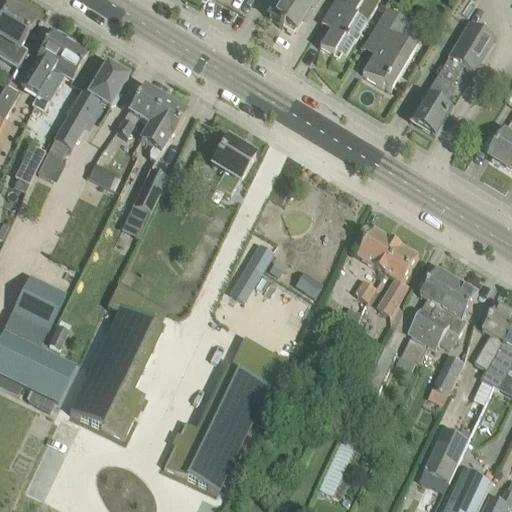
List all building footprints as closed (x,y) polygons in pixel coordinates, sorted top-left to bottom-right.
[(309,12),(312,14),(320,0),(280,0),(268,20),(279,27),(278,29),(282,31),(284,27),(295,34),(309,12)] [(336,0),(329,13),(339,19),(319,51),(335,61),(338,57),(345,61),(381,2),(380,0),(336,0)] [(35,25),(9,9),(0,23),(0,62),(16,72),(27,54),(20,50),(35,25)] [(386,11),(369,40),(380,46),(362,77),(390,94),(415,52),(398,42),(409,24),(386,11)] [(469,26),(410,125),(434,139),(451,111),(441,105),(461,71),(471,77),(479,65),(493,41),(469,26)] [(37,99),(58,65),(69,46),(63,42),(65,39),(57,34),(55,37),(52,35),(20,88),(37,99)] [(88,57),(69,46),(58,65),(37,99),(32,108),(43,115),(64,80),(71,85),(88,57)] [(116,100),(128,81),(106,68),(87,98),(82,95),(47,157),(60,165),(68,153),(70,155),(98,106),(111,114),(117,104),(116,100)] [(8,89),(0,101),(0,121),(4,124),(20,97),(8,89)] [(164,104),(143,91),(116,136),(126,142),(133,130),(128,127),(132,119),(148,129),(164,104)] [(164,104),(148,129),(160,136),(149,155),(149,162),(155,166),(185,116),(181,114),(181,109),(172,104),(168,106),(164,104)] [(511,124),(491,159),(511,172),(511,124)] [(230,200),(255,159),(227,142),(211,168),(224,176),(215,191),(230,200)] [(45,155),(30,148),(15,181),(29,188),(45,155)] [(45,159),(37,174),(52,182),(60,167),(45,159)] [(94,168),(88,181),(95,184),(101,171),(94,168)] [(150,173),(133,211),(150,219),(168,181),(150,173)] [(380,275),(397,247),(375,233),(358,261),(380,275)] [(403,287),(419,261),(397,247),(380,275),(394,283),(376,311),(390,320),(409,291),(403,287)] [(244,307),(272,258),(259,250),(229,298),(244,307)] [(272,266),(268,273),(278,279),(282,273),(272,266)] [(408,337),(422,345),(457,284),(437,272),(421,300),(428,304),(408,337)] [(29,280),(11,317),(48,334),(65,298),(29,280)] [(295,290),(305,296),(311,286),(301,280),(295,290)] [(422,345),(436,353),(448,332),(459,338),(466,326),(462,323),(478,296),(457,284),(422,345)] [(376,292),(363,285),(356,299),(369,306),(376,292)] [(122,307),(70,417),(125,443),(146,398),(135,393),(166,328),(122,307)] [(482,335),(491,340),(474,368),(486,375),(497,357),(511,330),(511,314),(498,307),(482,335)] [(349,313),(335,346),(346,352),(361,318),(349,313)] [(511,330),(497,357),(486,375),(483,381),(497,390),(511,364),(511,330)] [(3,334),(0,339),(0,378),(57,406),(75,370),(3,334)] [(397,356),(385,350),(367,390),(379,395),(397,356)] [(462,368),(448,361),(432,391),(445,398),(462,368)] [(184,426),(163,471),(218,497),(270,387),(225,366),(195,432),(184,426)] [(468,419),(459,438),(469,442),(478,423),(468,419)] [(459,438),(447,433),(427,478),(451,489),(471,443),(469,442),(459,438)] [(336,499),(352,456),(338,451),(322,494),(336,499)] [(446,511),(478,511),(490,488),(464,476),(446,511)] [(511,511),(511,499),(504,496),(499,506),(490,501),(484,511),(511,511)]
